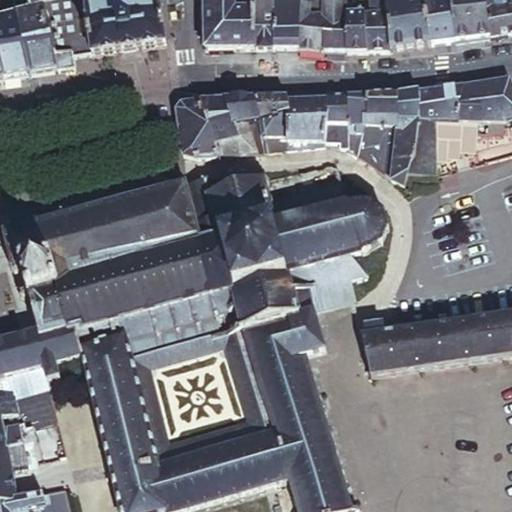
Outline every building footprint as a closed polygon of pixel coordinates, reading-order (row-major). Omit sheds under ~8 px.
[(56,73),(42,4),(57,2),(56,0),(11,0),(18,25),(30,77),(45,75),(56,73)] [(165,46),(158,0),(56,0),(57,2),(61,1),(72,59),(88,56),(91,56),(91,57),(165,46)] [(234,50),(233,0),(228,0),(205,0),(206,51),(234,50)] [(254,50),(252,0),(233,0),(234,50),(254,50)] [(276,50),(275,14),(265,14),(265,3),(264,0),(252,0),(254,50),(276,50)] [(311,3),(306,3),(306,51),(325,53),(348,55),(368,55),(366,15),(349,16),(348,0),(328,0),(329,17),(312,17),(311,3)] [(393,54),(389,0),(370,0),(371,15),(374,55),(393,54)] [(425,0),(389,0),(393,54),(433,50),(432,46),(426,2),(425,0)] [(438,0),(426,2),(432,46),(457,43),(451,0),(438,0)] [(451,0),(457,43),(491,39),(485,0),(451,0)] [(497,0),(485,0),(491,39),(506,36),(503,7),(497,0)] [(72,59),(61,1),(57,2),(42,4),(56,73),(74,71),(72,59)] [(275,3),(265,3),(265,14),(275,14),(275,3)] [(275,3),(275,14),(276,50),(300,51),(301,4),(275,3)] [(506,7),(503,7),(506,36),(511,36),(506,7)] [(374,55),(371,15),(366,15),(368,55),(374,55)] [(0,71),(2,80),(17,79),(30,77),(18,25),(0,29),(0,71)] [(511,89),(509,82),(465,87),(460,123),(491,124),(491,133),(506,133),(507,125),(511,125),(511,124),(511,89)] [(460,123),(465,87),(437,91),(438,122),(460,123)] [(438,122),(437,91),(421,93),(420,122),(438,122)] [(420,122),(421,93),(400,95),(400,120),(420,122)] [(419,154),(420,122),(400,120),(400,95),(370,97),(367,132),(362,132),(361,146),(359,156),(357,162),(383,179),(391,130),(400,130),(392,184),(405,192),(412,171),(419,154)] [(367,132),(370,97),(348,98),(345,154),(357,162),(359,156),(361,146),(362,132),(367,132)] [(345,154),(348,98),(328,99),(325,146),(325,150),(345,154)] [(287,101),(285,144),(325,146),(328,99),(287,101)] [(285,144),(287,101),(255,102),(268,156),(287,153),(285,144)] [(268,156),(255,102),(223,103),(234,133),(244,132),(256,157),(268,156)] [(234,133),(223,103),(199,104),(220,160),(256,157),(244,132),(234,133)] [(220,160),(199,104),(182,104),(176,113),(182,153),(184,157),(189,159),(198,162),(220,160)] [(441,157),(442,138),(438,138),(438,122),(420,122),(419,154),(412,171),(437,174),(437,157),(441,157)] [(366,270),(363,255),(377,251),(381,248),(385,244),(387,239),(388,235),(389,229),(389,226),(386,220),(383,215),(379,212),(373,208),(368,206),(361,205),(355,204),(349,205),(347,205),(338,172),(328,169),(259,184),(259,179),(253,180),(254,185),(236,188),(235,184),(229,186),(230,190),(211,194),(205,171),(202,172),(202,174),(196,175),(197,180),(182,183),(182,180),(177,181),(178,184),(163,187),(162,185),(157,186),(157,190),(141,193),(140,190),(136,191),(136,194),(120,198),(120,195),(115,196),(116,200),(102,203),(101,200),(95,201),(95,205),(81,208),(80,206),(75,207),(76,211),(59,213),(58,207),(53,207),(54,215),(40,218),(39,210),(32,212),(34,220),(13,224),(11,217),(5,219),(5,223),(0,223),(0,227),(0,228),(0,230),(0,234),(6,236),(13,265),(9,268),(10,271),(13,272),(13,276),(16,277),(18,275),(20,277),(22,278),(25,278),(28,288),(24,289),(25,293),(21,294),(21,296),(21,298),(23,299),(28,298),(36,332),(37,337),(65,332),(71,352),(82,350),(128,339),(194,322),(195,326),(200,324),(199,320),(217,315),(219,319),(223,318),(223,314),(235,311),(241,334),(247,332),(315,315),(362,303),(356,280),(360,279),(362,284),(369,282),(368,277),(370,276),(370,270),(366,270)] [(274,492),(293,488),(299,511),(351,511),(306,360),(324,354),(315,315),(247,332),(276,432),(160,465),(113,478),(121,511),(197,511),(265,495),(274,492)] [(367,378),(410,373),(511,360),(511,318),(381,336),(379,325),(367,327),(368,337),(362,338),(367,378)] [(36,332),(0,341),(0,379),(6,378),(10,394),(0,395),(0,404),(14,402),(50,392),(48,384),(59,381),(56,367),(84,360),(110,465),(157,453),(128,339),(82,350),(71,352),(65,332),(37,337),(36,332)] [(511,370),(511,360),(410,373),(411,384),(511,370)] [(23,448),(29,478),(41,475),(33,432),(56,426),(50,392),(14,402),(18,425),(23,448)] [(0,428),(18,425),(14,402),(0,404),(0,428)] [(0,452),(23,448),(18,425),(0,428),(0,452)] [(29,478),(23,448),(0,452),(0,483),(13,481),(29,478)] [(157,453),(110,465),(113,478),(160,465),(157,453)] [(13,481),(0,483),(0,505),(17,502),(15,491),(13,481)] [(70,511),(66,492),(44,497),(45,506),(46,511),(70,511)] [(28,511),(28,509),(45,506),(44,497),(17,502),(0,505),(0,511),(28,511)]
